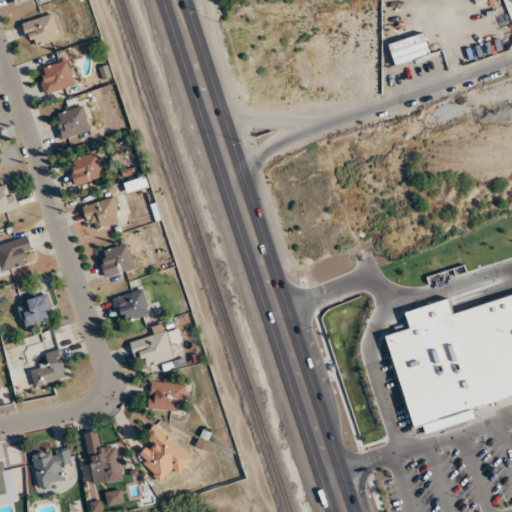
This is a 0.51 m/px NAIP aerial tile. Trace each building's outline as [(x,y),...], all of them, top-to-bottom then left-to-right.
[(22,24),(31,48),(59,37),(51,14),(22,24)] [(74,85),(67,60),(38,69),(46,93),(74,85)] [(54,114),(61,139),(90,131),(83,106),(54,114)] [(76,185),(104,176),(97,152),(68,161),(76,185)] [(0,186),(0,214),(18,208),(13,192),(6,195),(3,185),(0,186)] [(83,205),(88,230),(119,224),(113,199),(83,205)] [(0,271),(26,265),(23,255),(33,252),(28,237),(0,244),(0,271)] [(105,250),(107,257),(99,260),(105,278),(135,269),(127,243),(105,250)] [(150,314),(142,289),(113,298),(122,324),(150,314)] [(26,329),(55,319),(47,294),(17,304),(26,329)] [(387,335),(411,427),(422,423),(424,432),(475,419),(473,409),(511,398),(511,295),(453,311),(449,299),(405,311),(410,328),(387,335)] [(175,360),(171,343),(180,341),(178,330),(166,333),(164,324),(149,328),(151,337),(131,342),(135,360),(145,358),(147,366),(175,360)] [(30,368),(35,386),(69,378),(62,349),(45,353),(48,364),(30,368)] [(185,384),(150,382),(149,409),(184,411),(185,384)] [(161,481),(173,468),(179,474),(193,458),(154,424),(145,435),(152,441),(136,460),(161,481)] [(123,480),(118,445),(100,448),(98,431),(86,433),(93,484),(123,480)] [(38,488),(64,484),(61,469),(73,468),(70,449),(33,454),(38,488)] [(14,469),(4,470),(3,463),(0,463),(0,503),(17,502),(14,469)] [(124,503),(121,489),(105,492),(107,506),(124,503)]
